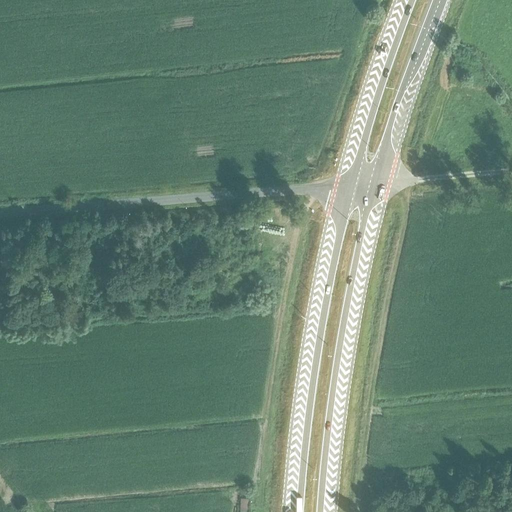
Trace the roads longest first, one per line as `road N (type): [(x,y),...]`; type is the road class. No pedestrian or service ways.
road 1 (tertiary): [(353,183),(0,213)]
road 2 (trunk): [(321,511),(337,347),(375,181)]
road 3 (trunk): [(353,183),(316,345),(299,511)]
road 4 (trunk): [(411,0),(353,183)]
road 5 (trunk): [(375,181),(436,0)]
road 6 (unclassified): [(511,165),(375,181)]
